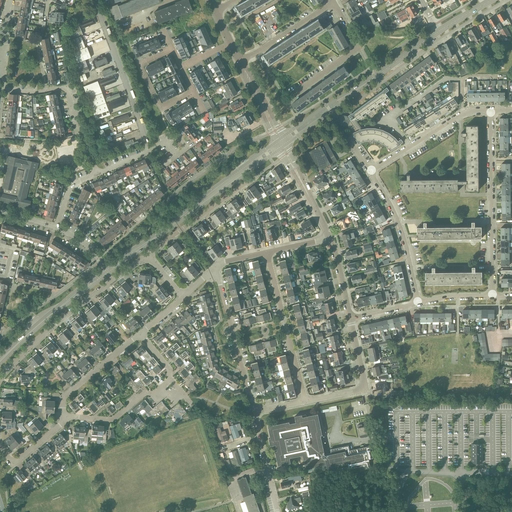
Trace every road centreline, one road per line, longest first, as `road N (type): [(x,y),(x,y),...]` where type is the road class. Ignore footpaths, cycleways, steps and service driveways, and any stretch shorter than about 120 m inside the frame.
road 1 (residential): [(0,378),(72,309),(146,255)]
road 2 (secondary): [(283,140),(437,31)]
road 3 (residential): [(492,297),(490,109)]
road 4 (residential): [(305,401),(266,252)]
road 5 (residential): [(97,174),(65,89),(2,89)]
road 6 (residential): [(145,143),(93,0)]
road 7 (residential): [(253,412),(215,267)]
road 8 (secondary): [(161,233),(277,146)]
road 9 (residential): [(418,304),(399,226),(368,171)]
road 10 (secondary): [(0,363),(107,274)]
road 11 (residential): [(490,109),(458,115),(368,171)]
road 12 (secondary): [(104,268),(0,356)]
road 13 (residential): [(146,255),(255,176)]
road 14 (residential): [(305,401),(365,389),(349,319)]
road 15 (residential): [(140,334),(64,397),(63,418)]
